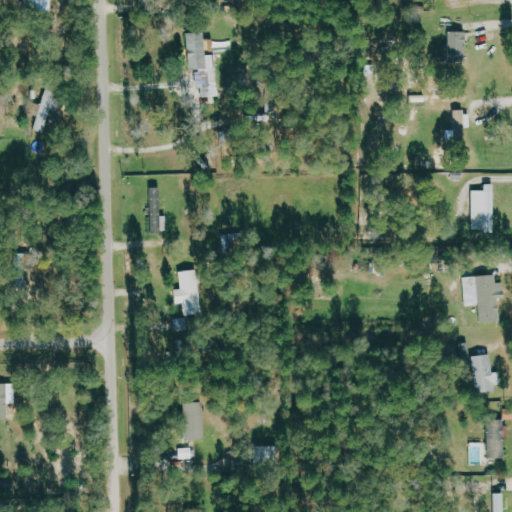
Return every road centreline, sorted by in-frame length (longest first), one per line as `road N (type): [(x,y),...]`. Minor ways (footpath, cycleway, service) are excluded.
road 1 (residential): [(114,340),(101,0)]
road 2 (residential): [(114,340),(117,511)]
